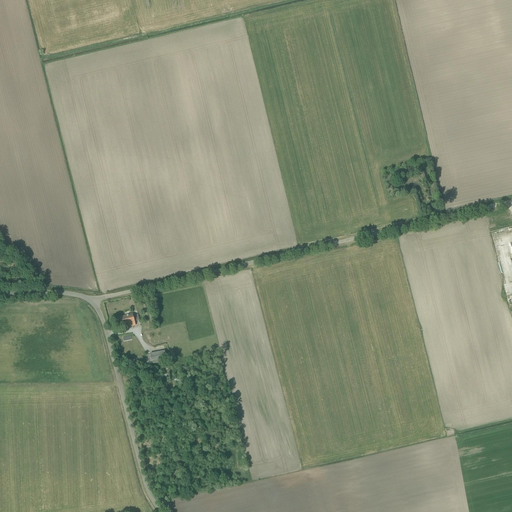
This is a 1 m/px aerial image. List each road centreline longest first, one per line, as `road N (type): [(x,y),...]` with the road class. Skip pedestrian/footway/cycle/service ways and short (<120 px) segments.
road 1 (unclassified): [(94,301),(511,202)]
road 2 (unclassified): [(161,511),(144,482),(94,301)]
